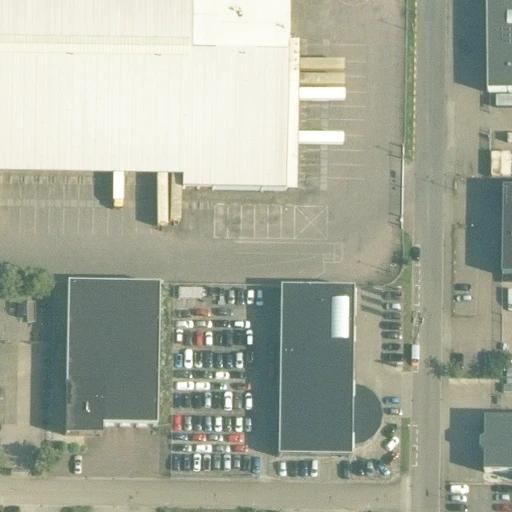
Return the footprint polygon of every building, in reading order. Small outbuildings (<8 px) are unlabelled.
[(284,192),(287,2),(287,0),(0,0),(0,164),(181,167),(181,191),(284,192)] [(511,0),(486,0),(488,94),(490,94),(511,93),(511,0)] [(511,190),(489,190),(503,218),(502,278),(511,277),(511,190)] [(158,286),(66,285),(64,437),(101,437),(101,427),(156,428),(158,286)] [(175,289),(174,313),(204,314),(205,290),(175,289)] [(351,387),(352,290),(279,289),(276,458),(350,459),(350,450),(361,447),(372,441),(379,431),(381,419),(379,407),(372,396),(362,389),(351,387)] [(511,420),(485,420),(485,440),(480,442),(480,451),(484,454),(484,474),(511,474),(511,420)]
